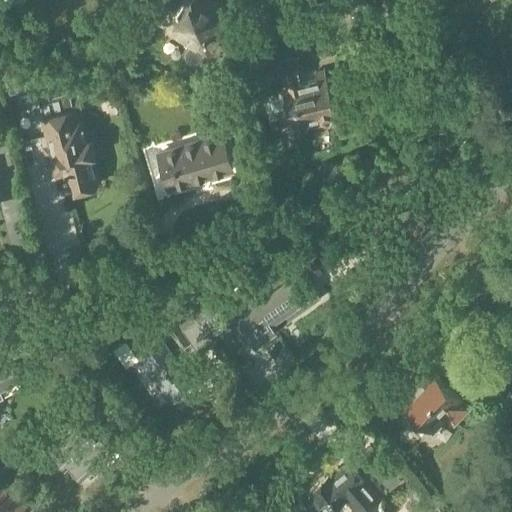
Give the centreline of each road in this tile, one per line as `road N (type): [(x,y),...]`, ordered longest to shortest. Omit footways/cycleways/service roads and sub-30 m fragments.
road 1 (residential): [(504,174),(391,190),(0,311)]
road 2 (residential): [(138,511),(241,441),(373,326),(504,174)]
road 3 (residential): [(354,0),(394,24),(449,84),(504,174)]
